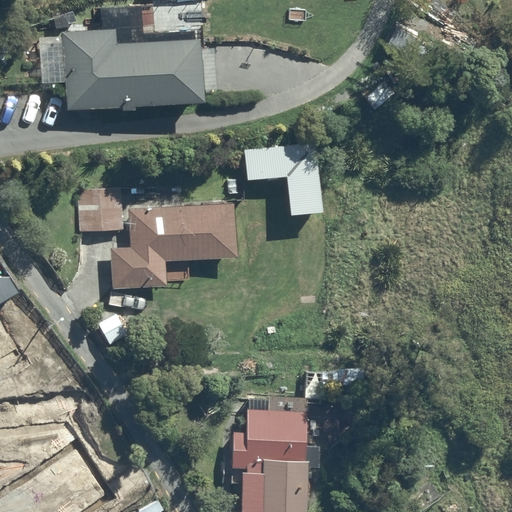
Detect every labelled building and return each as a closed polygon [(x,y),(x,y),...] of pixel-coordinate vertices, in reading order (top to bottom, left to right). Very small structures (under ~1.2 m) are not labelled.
[(111,32),(59,35),(64,117),(201,110),(197,43),(112,48),(111,32)] [(118,193),(76,195),(78,232),(120,230),(118,193)] [(126,250),(108,251),(110,289),(161,287),(160,262),(231,259),(229,207),(125,211),(126,250)] [(9,279),(0,283),(0,307),(19,296),(9,279)] [(0,439),(48,430),(37,369),(0,376),(0,439)] [(335,373),(318,373),(318,388),(360,388),(360,371),(335,371),(335,373)] [(242,435),(229,435),(228,471),(243,472),(242,476),(238,476),(236,511),(304,511),(305,470),(316,471),(317,450),(302,449),(306,400),(244,398),(242,435)]
